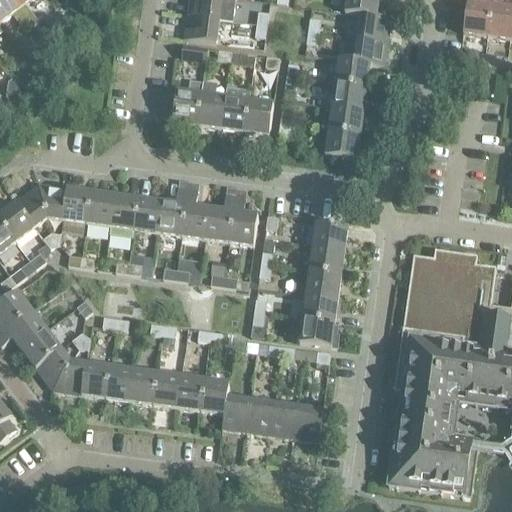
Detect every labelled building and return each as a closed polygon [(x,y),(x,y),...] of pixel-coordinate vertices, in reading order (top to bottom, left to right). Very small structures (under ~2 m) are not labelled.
[(16,21),(21,17),(7,0),(0,0),(0,27),(13,17),(16,21)] [(16,21),(21,28),(34,18),(26,7),(35,0),(7,0),(21,17),(16,21)] [(190,0),(187,19),(219,24),(222,0),(190,0)] [(346,0),(345,16),(359,18),(377,21),(379,0),(346,0)] [(463,37),(487,41),(492,9),(467,5),(463,37)] [(511,34),(511,11),(492,9),(487,41),(511,44),(511,34)] [(258,15),(257,29),(267,30),(269,17),(258,15)] [(40,25),(34,18),(21,28),(27,35),(33,30),(40,25)] [(390,23),(377,21),(359,18),(355,43),(387,47),(390,23)] [(216,47),(219,24),(187,19),(184,43),(216,47)] [(40,25),(33,30),(44,44),(52,38),(54,37),(43,22),(40,25)] [(310,23),(308,36),(318,38),(320,24),(310,23)] [(265,42),(267,30),(257,29),(255,40),(265,42)] [(308,36),(307,47),(317,49),(318,38),(308,36)] [(384,69),(387,47),(355,43),(352,64),(370,67),(384,69)] [(181,62),(206,65),(208,52),(183,49),(181,62)] [(243,67),(244,57),(219,54),(218,64),(243,67)] [(256,59),(246,58),(244,70),(254,71),(256,59)] [(278,73),(280,62),(267,60),(266,71),(278,73)] [(338,62),(335,88),(367,92),(370,67),(352,64),(338,62)] [(289,68),(287,81),(297,83),(299,69),(289,68)] [(295,94),(297,83),(287,81),(285,93),(295,94)] [(297,83),(295,94),(307,96),(309,84),(297,83)] [(173,126),(197,129),(202,87),(189,85),(188,96),(177,94),(173,126)] [(197,129),(220,133),(224,101),(215,99),(217,89),(202,87),(197,129)] [(363,117),(367,92),(335,88),(331,112),(363,117)] [(220,133),(245,136),(249,104),(251,94),(226,91),(224,101),(220,133)] [(274,107),(249,104),(245,136),(269,139),(274,107)] [(331,112),(328,134),(360,139),(363,117),(331,112)] [(282,115),(280,128),(291,129),(292,117),(282,115)] [(289,141),(291,129),(280,128),(278,140),(289,141)] [(357,163),(360,139),(328,134),(325,159),(357,163)] [(39,189),(16,206),(35,232),(48,222),(39,189)] [(48,222),(63,224),(68,193),(39,189),(48,222)] [(86,227),(91,196),(68,193),(63,224),(62,237),(84,240),(86,227)] [(86,227),(111,231),(115,199),(91,196),(86,227)] [(111,231),(134,234),(138,202),(115,199),(111,231)] [(162,205),(138,202),(134,234),(157,237),(162,205)] [(157,237),(182,240),(187,203),(177,202),(176,207),(162,205),(157,237)] [(197,205),(187,203),(182,240),(206,244),(210,212),(196,210),(197,205)] [(0,224),(16,246),(35,232),(16,206),(0,218),(0,224)] [(224,214),(210,212),(206,244),(229,247),(234,210),(225,209),(224,214)] [(244,211),(234,210),(229,247),(254,250),(258,219),(244,217),(244,211)] [(266,233),(276,234),(278,221),(268,220),(266,233)] [(0,258),(16,246),(0,224),(0,258)] [(316,226),(312,252),(344,256),(348,231),(316,226)] [(51,252),(55,249),(52,236),(44,242),(51,252)] [(52,236),(55,249),(60,249),(62,238),(52,236)] [(264,245),(263,256),(273,257),(275,246),(264,245)] [(312,252),(309,275),(341,280),(344,256),(312,252)] [(462,501),(469,453),(447,449),(444,445),(449,406),(456,404),(511,411),(511,310),(511,313),(492,310),(496,271),(476,268),(477,260),(435,254),(434,262),(414,260),(395,395),(401,396),(388,491),(462,501)] [(263,256),(261,269),(271,270),(273,257),(263,256)] [(40,257),(30,264),(37,273),(47,265),(40,257)] [(68,269),(80,271),(82,260),(70,259),(68,269)] [(95,262),(82,260),(80,271),(93,273),(95,262)] [(116,276),(128,277),(129,267),(117,265),(116,276)] [(213,265),(211,280),(212,280),(212,279),(225,280),(226,267),(213,265)] [(142,269),(129,267),(128,277),(141,279),(142,269)] [(270,282),(271,270),(261,269),(259,281),(270,282)] [(21,271),(10,279),(16,288),(27,280),(21,271)] [(163,282),(176,284),(177,274),(165,272),(163,282)] [(190,275),(177,274),(176,284),(188,286),(190,275)] [(309,275),(306,300),(338,305),(341,280),(309,275)] [(7,295),(16,288),(10,279),(1,286),(7,295)] [(223,291),(225,280),(212,279),(212,280),(211,289),(223,291)] [(237,282),(225,280),(223,291),(236,292),(237,282)] [(0,326),(0,338),(33,314),(18,294),(0,308),(0,324),(1,325),(0,326)] [(45,306),(40,299),(33,304),(38,311),(45,306)] [(306,300),(303,322),(335,327),(338,305),(306,300)] [(256,303),(255,316),(265,317),(267,304),(256,303)] [(77,310),(85,321),(93,314),(86,304),(77,310)] [(47,333),(33,314),(0,338),(0,347),(2,350),(13,342),(21,352),(47,333)] [(263,330),(265,317),(255,316),(253,328),(263,330)] [(103,331),(115,333),(117,322),(104,321),(103,331)] [(129,324),(117,322),(115,333),(128,334),(129,324)] [(333,337),(335,327),(303,322),(299,347),(331,351),(338,352),(339,338),(333,337)] [(150,338),(163,339),(165,329),(152,327),(150,338)] [(177,331),(165,329),(163,339),(175,341),(177,331)] [(21,352),(36,372),(39,369),(62,352),(47,333),(21,352)] [(198,344),(210,346),(212,336),(199,334),(198,344)] [(225,338),(212,336),(210,346),(223,348),(225,338)] [(73,344),(79,352),(85,341),(82,337),(73,344)] [(90,342),(85,341),(79,352),(89,353),(90,342)] [(235,344),(233,354),(246,356),(248,346),(235,344)] [(268,359),(281,361),(283,350),(270,349),(268,359)] [(295,352),(283,350),(281,361),(293,362),(295,352)] [(62,352),(39,369),(36,372),(54,396),(72,365),(62,352)] [(316,366),(329,367),(330,357),(318,355),(316,366)] [(87,367),(72,365),(54,396),(82,400),(87,367)] [(82,400),(106,403),(110,370),(87,367),(82,400)] [(134,374),(110,370),(106,403),(129,406),(134,374)] [(129,406),(154,410),(158,377),(134,374),(129,406)] [(154,410),(177,413),(182,380),(158,377),(154,410)] [(177,413),(201,416),(205,383),(182,380),(177,413)] [(230,387),(205,383),(201,416),(224,419),(226,419),(228,402),(230,387)] [(251,405),(228,402),(226,419),(224,419),(222,434),(247,437),(251,405)] [(0,403),(0,447),(18,434),(10,423),(13,420),(0,403)] [(247,437),(271,440),(275,408),(251,405),(247,437)] [(271,440),(294,443),(298,411),(275,408),(271,440)] [(323,415),(298,411),(294,443),(318,446),(323,415)]
